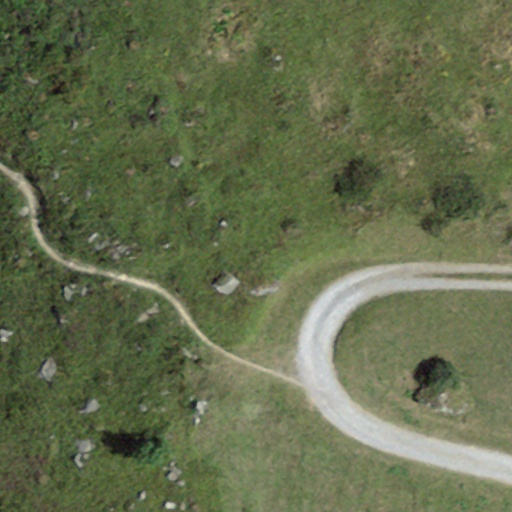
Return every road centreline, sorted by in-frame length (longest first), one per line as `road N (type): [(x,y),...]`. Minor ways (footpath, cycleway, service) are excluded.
road 1 (track): [(511,277),(347,283),(316,325),(301,366),(351,397)]
road 2 (track): [(351,397),(511,471)]
